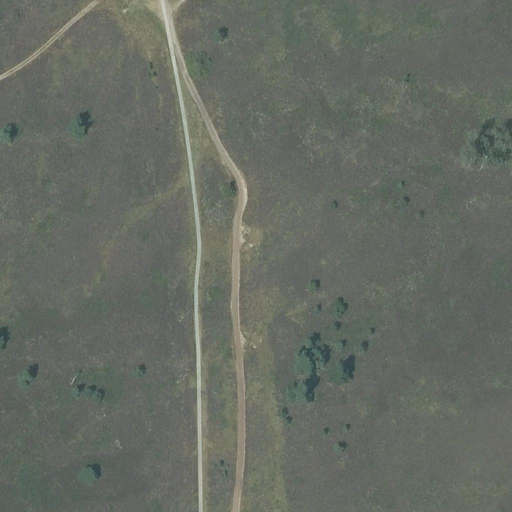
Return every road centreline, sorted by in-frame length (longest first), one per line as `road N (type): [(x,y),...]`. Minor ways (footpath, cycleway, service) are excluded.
road 1 (track): [(233,511),(236,189),(160,0)]
road 2 (track): [(105,0),(0,78)]
